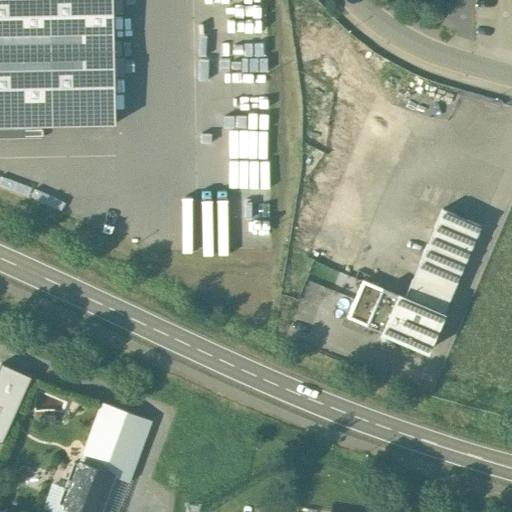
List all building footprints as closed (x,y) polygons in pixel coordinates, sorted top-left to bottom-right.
[(0,0),(0,125),(115,123),(112,0),(0,0)] [(398,158),(404,139),(388,134),(395,112),(372,105),(359,147),(398,158)] [(442,208),(404,297),(443,314),(481,225),(442,208)] [(404,297),(399,295),(383,332),(387,341),(397,338),(427,351),(443,314),(404,297)] [(30,377),(1,363),(0,365),(0,442),(30,377)] [(152,420),(102,402),(79,463),(111,475),(129,482),(152,420)] [(79,463),(74,462),(59,503),(81,511),(80,511),(98,511),(111,475),(79,463)]
